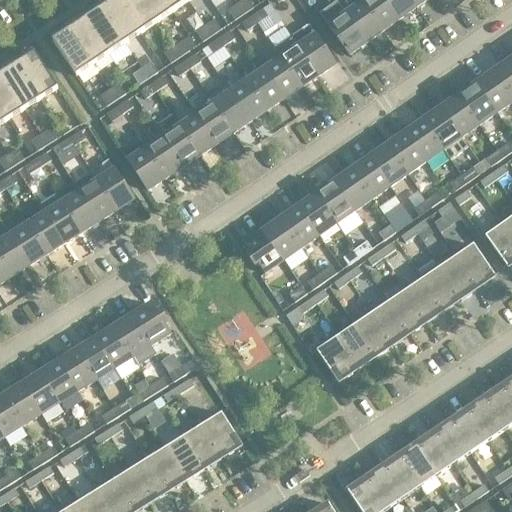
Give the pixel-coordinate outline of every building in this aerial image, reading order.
[(141,35),(117,0),(116,0),(101,10),(125,45),(141,35)] [(157,24),(140,0),(117,0),(141,35),(157,24)] [(173,13),(163,0),(140,0),(157,24),(173,13)] [(189,3),(186,0),(163,0),(173,13),(189,3)] [(246,0),(245,0),(237,6),(244,16),(253,10),(246,0)] [(400,21),(385,0),(367,0),(363,4),(383,32),(400,21)] [(416,9),(410,0),(385,0),(400,21),(416,9)] [(428,0),(410,0),(416,9),(428,0)] [(383,32),(363,4),(346,15),(367,44),(383,32)] [(244,16),(237,6),(228,12),(235,22),(244,16)] [(125,45),(101,10),(85,21),(109,56),(125,45)] [(269,17),(264,10),(253,18),(258,25),(269,17)] [(367,44),(346,15),(329,28),(349,57),(367,44)] [(258,25),(253,18),(242,25),(247,32),(258,25)] [(109,56),(85,21),(69,32),(93,67),(109,56)] [(215,21),(205,27),(212,38),(222,32),(215,21)] [(212,38),(205,27),(196,34),(203,44),(212,38)] [(309,27),(292,39),(318,78),(336,66),(309,27)] [(93,67),(69,32),(53,43),(77,78),(93,67)] [(235,40),(230,33),(219,41),(224,48),(235,40)] [(318,78),(292,39),(275,50),(281,60),(301,89),(318,78)] [(224,48),(219,41),(208,48),(213,55),(224,48)] [(183,43),(173,49),(180,59),(190,53),(183,43)] [(180,59),(173,49),(164,55),(171,65),(180,59)] [(35,54),(18,65),(41,101),(58,90),(35,54)] [(201,63),(196,56),(185,63),(190,70),(201,63)] [(511,60),(509,56),(500,62),(503,67),(494,73),(511,98),(511,60)] [(301,89),(281,60),(264,71),(284,101),(301,89)] [(190,70),(185,63),(174,71),(179,78),(190,70)] [(151,64),(142,70),(148,80),(158,74),(151,64)] [(41,101),(18,65),(2,75),(25,111),(41,101)] [(148,80),(142,70),(132,76),(139,87),(148,80)] [(284,101),(264,71),(247,83),(267,112),(284,101)] [(511,103),(511,98),(494,73),(485,79),(482,75),(474,81),(497,114),(511,103)] [(25,111),(2,75),(0,76),(0,107),(9,121),(25,111)] [(167,86),(163,79),(151,86),(156,93),(167,86)] [(497,114),(474,81),(465,87),(468,91),(459,97),(479,127),(497,114)] [(267,112),(247,83),(231,94),(250,123),(267,112)] [(119,85),(109,91),(116,102),(126,95),(119,85)] [(156,93),(151,86),(140,93),(145,100),(156,93)] [(116,102),(109,91),(100,97),(107,108),(116,102)] [(250,123),(231,94),(214,105),(233,135),(250,123)] [(479,127),(459,97),(450,104),(447,99),(438,105),(461,139),(479,127)] [(133,108),(129,101),(117,109),(122,116),(133,108)] [(233,135),(214,105),(197,117),(216,146),(233,135)] [(461,139),(438,105),(429,111),(432,116),(423,122),(444,151),(461,139)] [(0,126),(9,121),(0,107),(0,126)] [(122,116),(117,109),(106,116),(111,123),(122,116)] [(216,146),(197,117),(180,128),(200,158),(216,146)] [(57,126),(64,136),(73,130),(66,120),(57,126)] [(444,151),(423,122),(414,128),(411,124),(403,130),(426,164),(444,151)] [(200,158),(180,128),(163,140),(183,169),(200,158)] [(50,130),(41,136),(47,147),(57,141),(50,130)] [(426,164),(403,130),(394,136),(397,140),(388,147),(408,176),(426,164)] [(86,139),(81,132),(70,140),(74,147),(86,139)] [(47,147),(41,136),(31,142),(38,152),(47,147)] [(74,147),(70,140),(58,147),(63,154),(74,147)] [(183,169),(163,140),(146,151),(166,180),(183,169)] [(123,154),(128,163),(148,192),(166,180),(146,151),(140,143),(123,154)] [(511,149),(509,145),(498,153),(503,160),(511,153),(511,149)] [(408,176),(388,147),(379,153),(376,148),(367,155),(390,188),(408,176)] [(18,150),(8,156),(15,167),(24,161),(18,150)] [(503,160),(498,153),(486,161),(491,168),(503,160)] [(51,161),(47,154),(35,161),(40,168),(51,161)] [(390,188),(367,155),(358,161),(361,165),(352,171),(373,201),(390,188)] [(15,167),(8,156),(0,161),(0,164),(5,173),(15,167)] [(40,168),(35,161),(24,168),(28,176),(40,168)] [(134,201),(109,161),(91,173),(97,183),(116,213),(134,201)] [(508,174),(504,167),(492,175),(496,182),(508,174)] [(474,170),(462,178),(467,185),(479,177),(474,170)] [(373,201),(352,171),(343,178),(340,173),(332,179),(355,213),(373,201)] [(496,182),(492,175),(480,184),(485,190),(496,182)] [(17,183),(12,176),(1,183),(5,190),(17,183)] [(467,185),(462,178),(451,186),(456,193),(467,185)] [(355,213),(332,179),(323,185),(326,190),(317,196),(337,225),(355,213)] [(116,213),(97,183),(80,194),(99,224),(116,213)] [(74,185),(57,196),(81,235),(99,224),(80,194),(74,185)] [(472,199),(467,193),(455,201),(460,207),(472,199)] [(438,194),(427,202),(432,210),(443,202),(438,194)] [(81,235),(57,196),(40,207),(64,245),(81,235)] [(337,225),(317,196),(308,202),(305,198),(296,204),(319,237),(337,225)] [(432,210),(427,202),(415,210),(420,218),(432,210)] [(319,237),(296,204),(287,210),(290,214),(281,221),(302,250),(319,237)] [(455,211),(450,204),(438,213),(443,219),(455,211)] [(391,227),(396,234),(408,226),(414,222),(402,205),(384,217),(391,227)] [(64,245),(40,207),(23,218),(28,226),(47,256),(64,245)] [(511,219),(503,226),(511,239),(511,219)] [(302,250),(281,221),(272,227),(269,222),(261,228),(284,262),(302,250)] [(429,228),(425,222),(413,230),(417,236),(429,228)] [(47,256),(28,226),(11,237),(30,267),(47,256)] [(511,265),(511,239),(503,226),(486,238),(507,268),(511,265)] [(396,234),(391,227),(380,235),(385,242),(396,234)] [(284,262),(261,228),(252,234),(255,239),(245,246),(252,255),(248,258),(255,268),(259,265),(266,275),(284,262)] [(417,236),(413,230),(401,238),(406,245),(417,236)] [(30,267),(11,237),(0,243),(0,258),(12,278),(30,267)] [(367,244),(356,252),(360,259),(372,251),(367,244)] [(396,252),(391,245),(379,253),(384,260),(396,252)] [(474,246),(457,258),(477,289),(495,277),(474,246)] [(360,259),(356,252),(344,260),(349,267),(360,259)] [(384,260),(379,253),(368,261),(372,268),(384,260)] [(0,285),(12,278),(0,258),(0,285)] [(477,289),(457,258),(440,269),(461,300),(477,289)] [(417,273),(423,281),(444,312),(461,300),(440,269),(434,261),(417,273)] [(332,268),(320,276),(325,283),(336,275),(332,268)] [(362,275),(358,268),(346,277),(350,283),(362,275)] [(325,283),(320,276),(309,284),(313,291),(325,283)] [(350,283),(346,277),(334,285),(339,291),(350,283)] [(444,312),(423,281),(406,292),(427,323),(444,312)] [(291,296),(296,304),(307,296),(302,288),(291,296)] [(329,298),(324,292),(312,300),(317,306),(329,298)] [(427,323),(406,292),(389,304),(410,335),(427,323)] [(317,306),(312,300),(299,309),(303,316),(317,306)] [(410,335),(389,304),(372,315),(393,346),(410,335)] [(139,307),(130,313),(151,348),(170,336),(164,326),(168,323),(161,313),(158,316),(151,306),(142,312),(139,307)] [(151,348),(130,313),(121,318),(124,323),(114,329),(133,359),(151,348)] [(393,346),(372,315),(355,327),(376,357),(393,346)] [(376,357),(355,327),(338,338),(359,369),(376,357)] [(133,359),(114,329),(105,335),(102,330),(93,336),(115,370),(133,359)] [(115,370),(93,336),(84,341),(87,346),(78,352),(96,382),(115,370)] [(359,369),(338,338),(317,352),(336,380),(340,377),(342,381),(359,369)] [(96,382),(78,352),(68,358),(65,353),(56,359),(78,393),(96,382)] [(162,364),(169,376),(181,369),(182,368),(175,356),(162,364)] [(78,393),(56,359),(47,364),(50,369),(41,375),(60,405),(78,393)] [(169,376),(174,384),(186,376),(181,369),(169,376)] [(60,405),(41,375),(32,380),(29,376),(20,381),(41,416),(60,405)] [(163,380),(151,388),(156,395),(167,388),(163,380)] [(41,416),(20,381),(11,387),(14,392),(4,398),(23,428),(41,416)] [(194,388),(190,381),(176,390),(180,396),(194,388)] [(511,382),(501,390),(511,406),(511,382)] [(156,395),(151,388),(139,395),(144,403),(156,395)] [(180,396),(176,390),(164,397),(168,404),(180,396)] [(511,426),(511,406),(501,390),(484,401),(505,432),(511,426)] [(23,428),(4,398),(0,400),(0,431),(5,439),(23,428)] [(505,432),(484,401),(467,413),(488,443),(505,432)] [(126,403),(114,411),(119,418),(131,411),(126,403)] [(158,410),(154,404),(141,411),(146,418),(158,410)] [(119,418),(114,411),(102,418),(107,425),(119,418)] [(146,418),(141,411),(129,419),(133,425),(146,418)] [(488,443),(467,413),(450,424),(471,455),(488,443)] [(239,443),(222,415),(200,428),(220,460),(238,449),(235,445),(239,443)] [(471,455),(450,424),(433,435),(454,466),(471,455)] [(123,432),(119,425),(107,433),(111,439),(123,432)] [(90,426),(78,433),(82,441),(94,433),(90,426)] [(220,460),(200,428),(183,439),(203,471),(220,460)] [(82,441),(78,433),(66,441),(70,448),(82,441)] [(111,439),(107,433),(95,440),(99,447),(111,439)] [(454,466),(433,435),(416,447),(437,478),(454,466)] [(203,471),(183,439),(165,450),(185,481),(203,471)] [(88,453),(84,447),(72,454),(76,461),(88,453)] [(437,478),(416,447),(399,458),(420,489),(437,478)] [(53,449),(41,456),(46,464),(58,456),(53,449)] [(185,481),(165,450),(148,461),(168,492),(185,481)] [(76,461),(72,454),(60,462),(64,469),(76,461)] [(46,464),(41,456),(29,464),(34,471),(46,464)] [(420,489),(399,458),(382,470),(403,500),(420,489)] [(168,492),(148,461),(131,471),(151,503),(168,492)] [(54,475),(50,468),(38,476),(42,483),(54,475)] [(403,500),(382,470),(365,481),(386,511),(403,500)] [(136,511),(151,503),(131,471),(114,482),(132,511),(136,511)] [(16,472),(4,479),(9,487),(21,479),(16,472)] [(511,478),(507,472),(495,480),(499,486),(511,478)] [(42,483),(38,476),(25,484),(30,490),(42,483)] [(0,492),(9,487),(4,479),(0,481),(0,492)] [(385,511),(386,511),(365,481),(348,493),(361,511),(385,511)] [(132,511),(114,482),(96,493),(108,511),(132,511)] [(511,500),(511,486),(511,485),(502,491),(509,502),(511,500)] [(485,486),(473,494),(477,501),(489,493),(485,486)] [(19,497),(15,490),(3,498),(7,504),(19,497)] [(108,511),(96,493),(79,504),(84,511),(108,511)] [(477,501),(473,494),(461,502),(465,509),(477,501)] [(493,511),(487,502),(477,508),(479,511),(493,511)]
